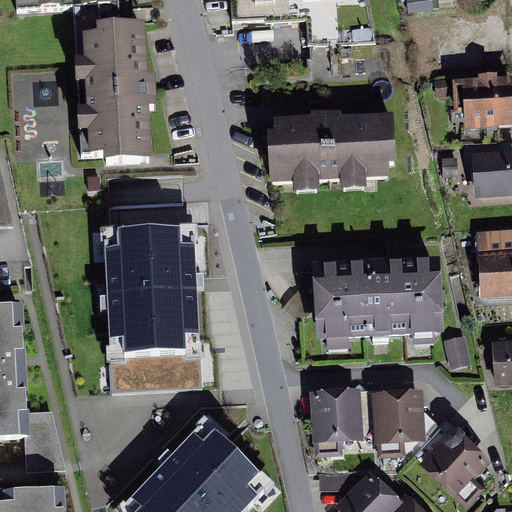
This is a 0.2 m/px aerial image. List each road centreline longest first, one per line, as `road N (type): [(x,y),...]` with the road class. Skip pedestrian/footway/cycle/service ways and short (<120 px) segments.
road 1 (residential): [(302,511),(180,0)]
road 2 (unknown): [(274,395),(322,385),(435,391),(497,452)]
